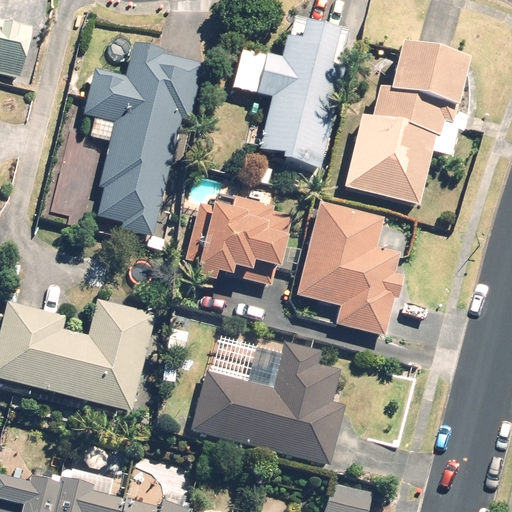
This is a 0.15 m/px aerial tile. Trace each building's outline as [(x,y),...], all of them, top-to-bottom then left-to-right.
[(344,36),(295,24),(285,64),(244,54),(235,93),(272,102),(259,152),(287,159),(285,165),(323,174),(339,109),(327,106),(344,36)] [(0,73),(22,78),(32,33),(0,26),(0,73)] [(457,125),(473,62),(405,45),(394,91),(383,89),(374,122),(363,119),(347,189),(422,207),(434,156),(452,160),(461,126),(457,125)] [(122,233),(153,242),(184,122),(191,124),(206,67),(136,49),(100,188),(106,190),(98,218),(124,225),(122,233)] [(201,207),(192,237),(203,254),(195,280),(218,287),(220,278),(233,282),(236,272),(254,278),(257,266),(282,274),(298,220),(240,203),(236,217),(201,207)] [(345,221),(317,214),(296,297),(343,308),(338,327),(384,339),(393,302),(401,304),(408,280),(397,277),(402,260),(376,254),(385,220),(347,210),(345,221)] [(66,321),(8,306),(0,336),(0,381),(132,416),(157,319),(97,303),(87,339),(62,333),(66,321)] [(281,359),(215,342),(191,432),(333,469),(348,412),(331,407),(340,373),(317,367),(320,357),(284,347),(281,359)] [(30,487),(0,479),(0,511),(55,511),(60,492),(61,489),(32,481),(30,487)] [(372,511),(377,495),(335,485),(328,511),(372,511)] [(55,511),(122,511),(124,505),(61,489),(60,492),(55,511)]
